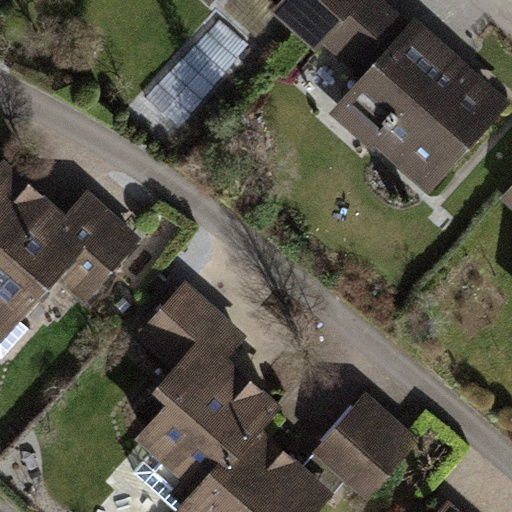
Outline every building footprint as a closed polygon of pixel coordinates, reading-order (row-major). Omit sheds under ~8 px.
[(238,0),(228,12),(255,36),(273,16),(292,33),(321,0),(238,0)] [(507,102),(390,0),(321,0),(292,33),(317,55),(323,48),(360,80),(331,113),(426,196),(507,102)] [(0,188),(21,166),(1,147),(0,148),(0,188)] [(60,202),(21,166),(0,188),(0,316),(9,325),(58,272),(86,297),(143,237),(81,180),(60,202)] [(511,183),(498,199),(511,211),(511,293),(511,295),(511,296),(511,183)] [(200,479),(255,411),(276,387),(233,352),(249,333),(176,274),(125,335),(177,377),(136,427),(200,479)] [(307,454),(255,411),(200,479),(173,511),(319,511),(351,474),(371,490),(413,438),(358,392),(307,454)] [(464,511),(450,499),(438,511),(464,511)]
